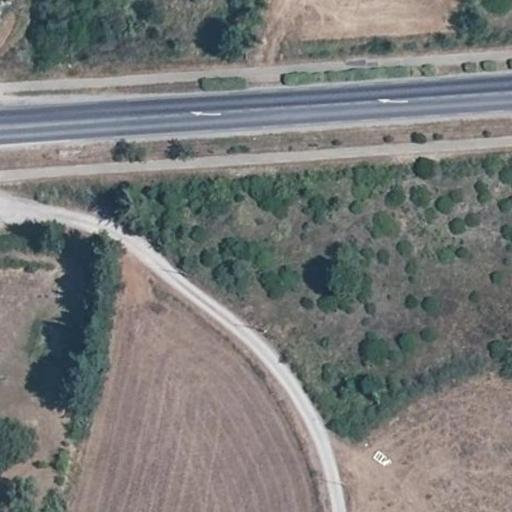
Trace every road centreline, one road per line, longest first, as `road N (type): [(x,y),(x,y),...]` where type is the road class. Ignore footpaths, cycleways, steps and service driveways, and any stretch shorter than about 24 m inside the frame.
road 1 (primary): [(511,93),(0,129)]
road 2 (track): [(0,210),(59,212),(125,237),(276,360),(330,454),(338,511)]
